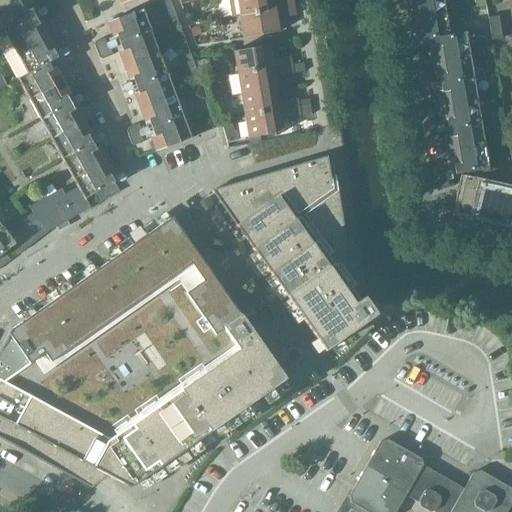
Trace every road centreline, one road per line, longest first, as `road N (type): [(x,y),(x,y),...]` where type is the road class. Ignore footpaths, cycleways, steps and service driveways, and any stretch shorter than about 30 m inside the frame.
road 1 (residential): [(0,302),(150,197),(62,0)]
road 2 (residential): [(511,241),(429,219),(389,0)]
